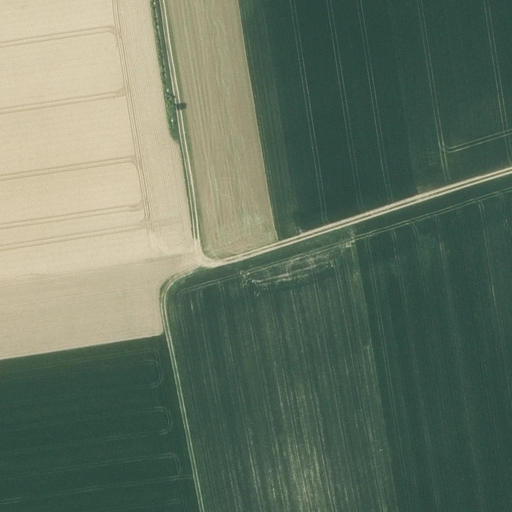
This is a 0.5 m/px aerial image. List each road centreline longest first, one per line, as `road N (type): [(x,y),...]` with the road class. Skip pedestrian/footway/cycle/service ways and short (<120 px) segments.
road 1 (track): [(201,511),(163,310),(170,284),(202,267),(511,170)]
road 2 (track): [(202,267),(160,0)]
